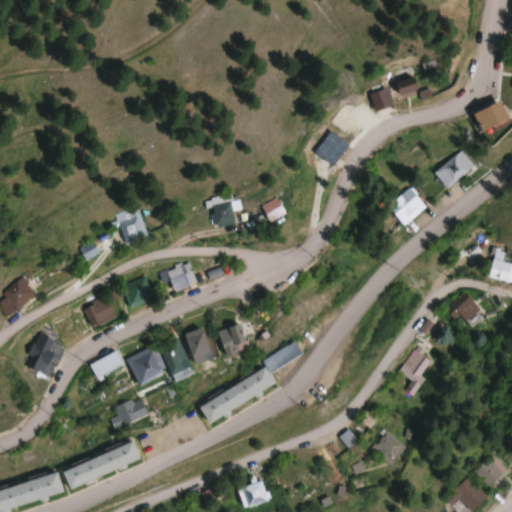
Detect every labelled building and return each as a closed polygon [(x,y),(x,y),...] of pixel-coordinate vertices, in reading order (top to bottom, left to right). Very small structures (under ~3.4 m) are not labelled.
[(372,110),(391,105),(390,101),(416,95),(409,69),(390,74),(393,86),(367,93),(372,110)] [(478,132),(504,119),(496,100),(469,113),(478,132)] [(313,151),(328,165),(346,145),(331,132),(313,151)] [(431,172),(444,188),(472,166),(459,150),(431,172)] [(423,205),(405,187),(384,207),(402,226),(423,205)] [(209,195),(209,224),(230,224),(230,195),(209,195)] [(257,205),(266,221),(281,212),(271,196),(257,205)] [(145,237),(134,207),(112,215),(122,245),(145,237)] [(76,248),(82,260),(96,253),(90,241),(76,248)] [(511,263),(502,263),(502,247),(488,247),(488,281),(511,281),(511,263)] [(161,284),(167,282),(173,293),(195,282),(184,261),(156,275),(161,284)] [(0,293),(3,297),(0,299),(0,310),(5,317),(33,294),(19,277),(0,292),(0,293)] [(123,284),(130,302),(149,295),(142,277),(123,284)] [(443,310),(452,318),(457,314),(464,321),(477,307),(461,291),(443,310)] [(88,326),(112,317),(105,298),(81,307),(88,326)] [(243,345),(235,324),(214,331),(222,352),(243,345)] [(192,365),(210,357),(198,328),(180,335),(192,365)] [(48,337),(27,337),(27,369),(48,369),(48,337)] [(167,381),(189,370),(174,338),(152,349),(167,381)] [(272,387),(265,373),(299,356),(292,342),(259,360),(264,369),(195,405),(204,423),(272,387)] [(123,359),(137,386),(160,375),(146,348),(123,359)] [(422,379),(417,375),(428,362),(413,349),(395,370),(408,381),(401,390),(409,396),(422,379)] [(120,365),(112,350),(86,364),(93,378),(120,365)] [(137,397),(107,408),(114,428),(145,417),(137,397)] [(0,429),(11,430),(11,411),(0,411),(0,429)] [(401,447),(380,429),(364,448),(386,466),(401,447)] [(344,448),(353,441),(344,430),(335,437),(344,448)] [(66,488),(137,461),(129,442),(59,470),(66,488)] [(487,487),(504,470),(489,455),(472,472),(487,487)] [(0,488),(0,510),(60,494),(55,474),(0,488)] [(450,507),(457,500),(469,511),(484,496),(464,477),(442,499),(450,507)] [(240,509),(265,500),(258,480),(233,489),(240,509)]
